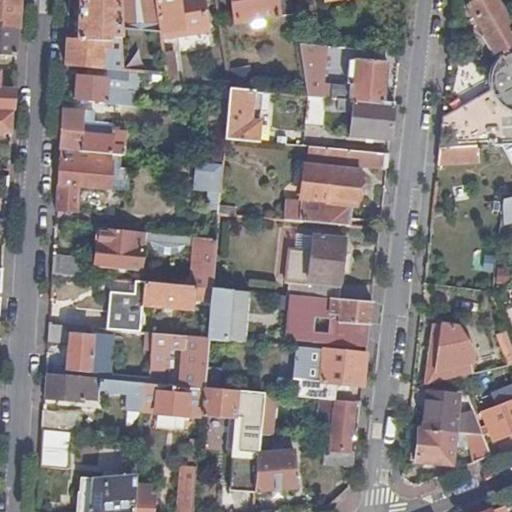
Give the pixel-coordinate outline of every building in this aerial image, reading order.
[(0,0),(0,57),(17,59),(20,0),(0,0)] [(66,69),(103,72),(104,52),(112,51),(112,42),(121,42),(120,33),(117,0),(80,0),(78,42),(67,42),(66,69)] [(117,0),(120,33),(160,37),(154,0),(117,0)] [(154,0),(160,37),(160,39),(208,31),(203,4),(179,7),(177,0),(154,0)] [(290,0),(230,0),(234,25),(293,17),(290,0)] [(493,95),(442,119),(439,150),(477,148),(511,146),(511,31),(494,0),(485,0),(469,9),(499,63),(496,68),(493,74),(491,84),(493,95)] [(307,99),(321,100),(325,48),(298,46),(306,99),(307,99)] [(174,54),(163,56),(166,77),(168,87),(179,87),(174,54)] [(331,86),(330,101),(384,105),(387,65),(355,62),(353,88),(331,86)] [(76,78),(74,102),(106,104),(105,107),(134,109),(135,94),(126,93),(128,74),(123,73),(108,72),(107,81),(76,78)] [(0,112),(13,113),(15,93),(0,92),(0,112)] [(225,142),(258,145),(260,124),(250,123),(253,94),(229,92),(227,118),(225,142)] [(321,100),(307,99),(305,124),(322,126),(323,112),(351,114),(349,138),(389,142),(393,106),(384,105),(330,101),(321,100)] [(0,112),(0,136),(12,137),(13,113),(0,112)] [(95,116),(63,113),(60,154),(111,157),(122,158),(126,159),(127,135),(114,134),(114,129),(94,128),(95,116)] [(439,150),(437,167),(478,164),(477,148),(439,150)] [(387,156),(309,149),(307,164),(386,170),(387,156)] [(110,165),(111,157),(60,154),(57,214),(78,215),(80,191),(111,193),(113,165),(110,165)] [(217,210),(220,164),(190,162),(189,190),(205,191),(204,209),(217,210)] [(287,204),(285,222),(350,228),(352,208),(357,208),(361,175),(304,169),(301,202),(302,202),(302,206),(287,204)] [(511,199),(501,202),(500,216),(511,214),(511,199)] [(236,209),(219,207),(218,217),(235,218),(236,209)] [(143,272),(145,245),(145,236),(100,232),(97,268),(143,272)] [(343,243),(311,239),(309,256),(294,255),(286,254),(283,285),(287,285),(285,298),(289,298),(329,302),(340,302),(342,287),(338,287),(343,243)] [(195,240),(194,249),(190,290),(212,292),(216,242),(195,240)] [(53,278),(83,281),(85,262),(54,259),(53,278)] [(102,331),(134,332),(135,287),(104,286),(102,331)] [(190,290),(143,286),(141,309),(194,314),(195,306),(211,307),(212,292),(190,290)] [(208,342),(241,345),(245,294),(212,292),(211,307),(209,324),(208,342)] [(328,317),(329,302),(289,298),(287,313),(284,341),(367,348),(369,329),(338,325),(338,318),(328,317)] [(70,330),(89,332),(91,315),(50,312),(49,329),(70,330)] [(196,323),(194,341),(208,342),(209,324),(196,323)] [(434,327),(426,387),(459,379),(472,377),(475,356),(457,353),(460,330),(434,327)] [(92,357),(105,359),(107,333),(93,332),(92,338),(70,337),(70,330),(49,329),(48,344),(69,346),(66,372),(90,375),(92,357)] [(511,367),(511,348),(507,335),(496,339),(508,368),(511,367)] [(183,349),(181,370),(181,377),(180,389),(203,391),(208,342),(194,341),(153,337),(153,343),(150,371),(167,373),(170,351),(179,352),(179,348),(183,349)] [(297,399),(334,402),(335,386),(362,388),(366,355),(295,349),(292,381),(299,382),(297,399)] [(46,378),(45,400),(70,402),(69,408),(99,411),(100,390),(109,391),(109,393),(128,395),(127,412),(141,413),(143,386),(46,378)] [(143,386),(141,413),(201,418),(201,416),(203,391),(180,389),(176,389),(175,395),(163,394),(163,388),(143,386)] [(511,390),(492,398),(497,410),(482,415),(494,444),(511,436),(511,390)] [(203,391),(201,416),(241,419),(238,453),(234,453),(231,491),(255,493),(258,455),(260,437),(264,396),(203,391)] [(426,395),(422,433),(453,436),(462,437),(482,438),(472,411),(455,417),(457,398),(426,395)] [(335,402),(329,452),(349,454),(355,404),(335,402)] [(71,435),(78,435),(79,418),(44,415),(43,432),(71,435)] [(69,471),(71,435),(43,432),(41,469),(69,471)] [(450,468),(452,449),(453,436),(422,433),(418,433),(415,464),(450,468)] [(462,437),(468,451),(474,467),(491,460),(482,438),(462,437)] [(329,452),(325,454),(324,467),(353,470),(355,454),(349,454),(329,452)] [(258,455),(255,493),(297,490),(295,453),(258,455)] [(182,469),(178,511),(192,511),(196,470),(182,469)] [(91,481),(89,511),(132,511),(134,496),(136,478),(102,481),(91,481)] [(150,511),(152,497),(134,496),(132,511),(150,511)]
